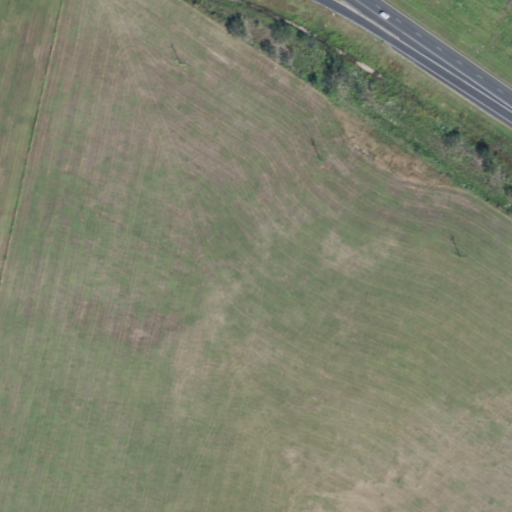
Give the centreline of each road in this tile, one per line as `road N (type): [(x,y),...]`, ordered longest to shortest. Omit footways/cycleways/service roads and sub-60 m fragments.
road 1 (trunk): [(310,0),(511,115)]
road 2 (trunk): [(363,0),(511,102)]
